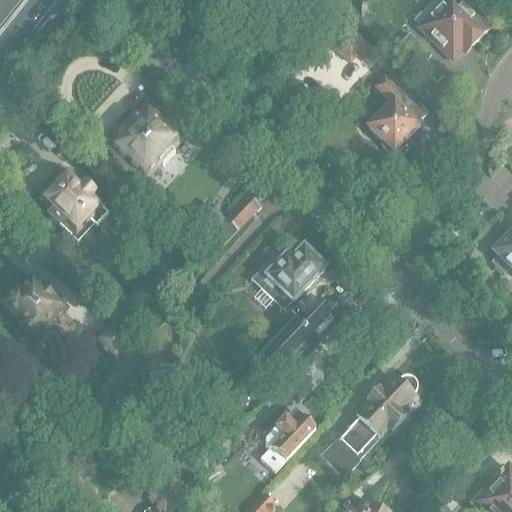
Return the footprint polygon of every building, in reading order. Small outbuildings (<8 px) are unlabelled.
[(488,33),(453,0),(427,0),(428,1),(429,2),(432,5),(413,24),(453,62),(469,45),(473,49),(488,33)] [(380,58),(349,28),(329,48),(350,68),(358,59),(369,69),(380,58)] [(422,72),(433,61),(412,40),(400,51),(422,72)] [(420,109),(416,111),(385,81),(375,90),(392,106),(369,131),(383,145),(382,149),(388,155),(392,153),(400,161),(410,150),(405,145),(420,129),(418,127),(425,119),(426,115),(420,109)] [(144,183),(183,140),(148,109),(109,151),(144,183)] [(101,210),(102,209),(93,201),(97,197),(85,186),(80,192),(67,180),(45,204),(55,213),(49,219),(60,230),(61,229),(79,246),(96,228),(97,229),(108,217),(101,210)] [(249,200),(227,224),(210,242),(193,260),(206,271),(261,212),(249,200)] [(210,242),(227,224),(207,206),(190,223),(210,242)] [(511,239),(494,257),(498,260),(492,267),(497,272),(496,273),(502,279),(504,278),(506,280),(511,274),(511,239)] [(253,283),(275,303),(285,313),(292,305),(294,306),(296,304),(300,307),(309,297),(306,294),(327,272),(305,251),(293,264),(281,252),(253,283)] [(35,343),(65,312),(33,281),(22,293),(19,290),(2,308),(21,326),(19,328),(35,343)] [(309,297),(300,307),(305,312),(251,370),(276,394),(344,320),(330,306),(324,312),(309,297)] [(129,345),(113,330),(99,345),(115,360),(129,345)] [(153,402),(185,398),(182,374),(150,379),(153,402)] [(359,465),(360,465),(379,443),(382,446),(420,405),(413,399),(417,396),(418,390),(418,386),(415,383),(413,382),(409,381),(405,381),(401,383),(399,386),(392,380),(354,420),(356,422),(349,430),(352,433),(339,446),(359,465)] [(287,467),(317,435),(304,422),(303,423),(295,415),(288,423),(286,422),(275,433),(277,434),(266,446),(266,450),(271,454),(274,454),(287,467)] [(192,476),(212,463),(202,448),(182,462),(192,476)] [(200,488),(220,474),(212,463),(192,476),(200,488)] [(511,511),(511,474),(509,472),(492,489),(483,481),(464,501),(473,510),(471,511),(511,511)] [(171,511),(178,506),(159,488),(147,499),(157,511),(171,511)] [(272,511),(277,507),(262,495),(248,511),(272,511)]
